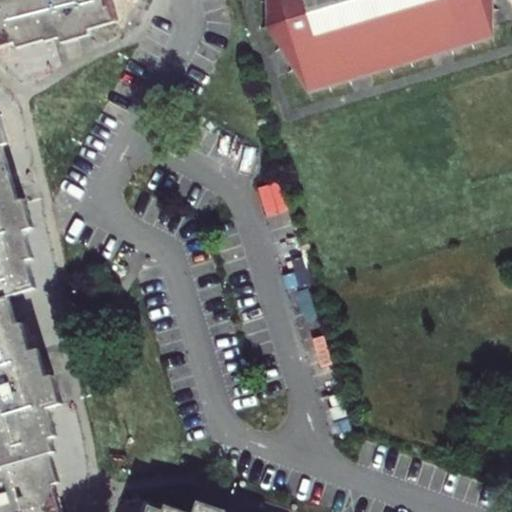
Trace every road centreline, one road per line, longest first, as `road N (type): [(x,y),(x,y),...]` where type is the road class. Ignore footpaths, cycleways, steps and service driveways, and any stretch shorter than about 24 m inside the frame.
road 1 (residential): [(132,136),(94,210),(168,250),(224,431),(326,468)]
road 2 (residential): [(326,468),(237,189),(132,136)]
road 3 (residential): [(187,0),(188,34),(132,136)]
road 4 (residential): [(326,468),(454,511)]
